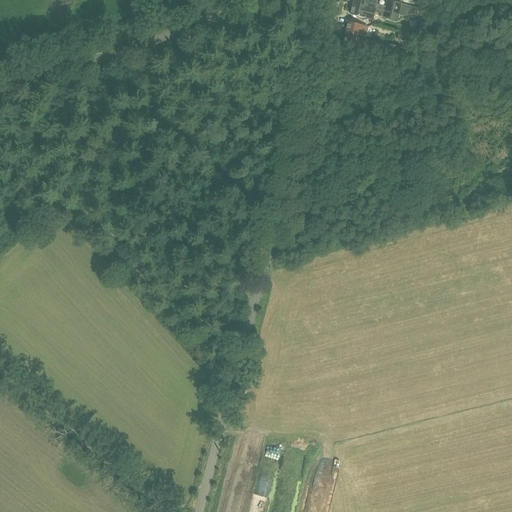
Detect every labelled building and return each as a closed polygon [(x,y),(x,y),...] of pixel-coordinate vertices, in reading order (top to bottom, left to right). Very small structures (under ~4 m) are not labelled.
[(353,0),(353,4),(375,10),(377,0),(353,0)] [(350,15),(369,20),(372,21),(375,10),(353,4),(350,15)] [(384,13),(382,23),(395,26),(398,16),(384,13)] [(348,23),(345,34),(359,37),(360,33),(366,35),(367,28),(348,23)] [(409,43),(410,40),(411,33),(398,30),(396,40),(409,43)] [(361,50),(363,41),(358,40),(359,37),(345,34),(342,45),(361,50)] [(408,50),(385,45),(375,43),(374,48),(384,51),(382,60),(404,65),(408,50)] [(243,458),(254,465),(259,456),(248,450),(243,458)] [(234,502),(238,478),(233,477),(227,508),(238,510),(239,503),(234,502)] [(261,496),(275,496),(275,483),(261,483),(261,496)]
